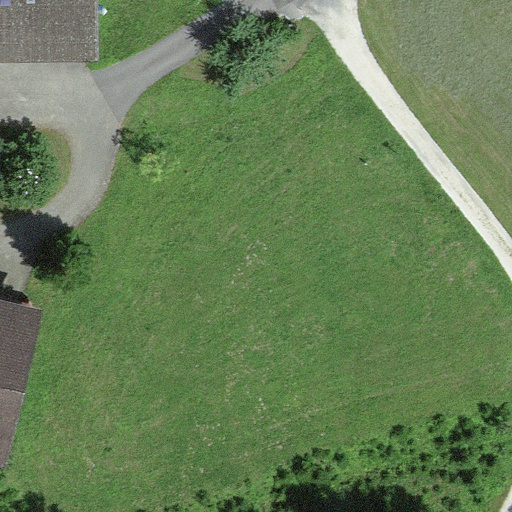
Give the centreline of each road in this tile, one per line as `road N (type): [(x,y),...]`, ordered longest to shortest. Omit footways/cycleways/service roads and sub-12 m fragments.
road 1 (track): [(319,0),(511,266),(506,511)]
road 2 (track): [(0,108),(85,108),(272,0)]
road 3 (track): [(85,108),(95,141),(82,192),(28,233),(0,235)]
